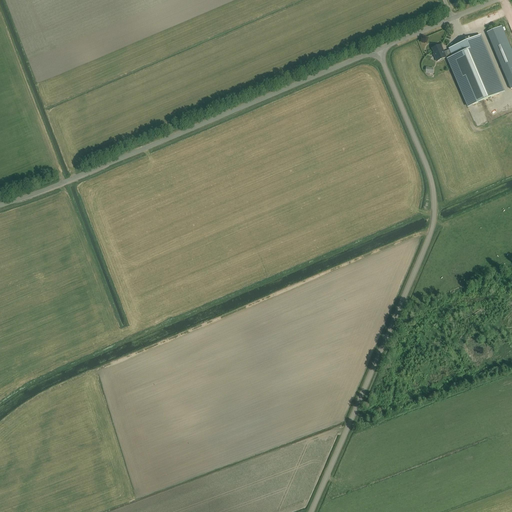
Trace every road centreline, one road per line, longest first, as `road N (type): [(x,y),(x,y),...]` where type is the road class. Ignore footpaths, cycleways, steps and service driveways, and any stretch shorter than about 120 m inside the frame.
road 1 (unclassified): [(310,511),(432,226),(431,180),(377,49)]
road 2 (unclassified): [(0,204),(377,49)]
road 3 (unclassified): [(377,49),(495,0)]
